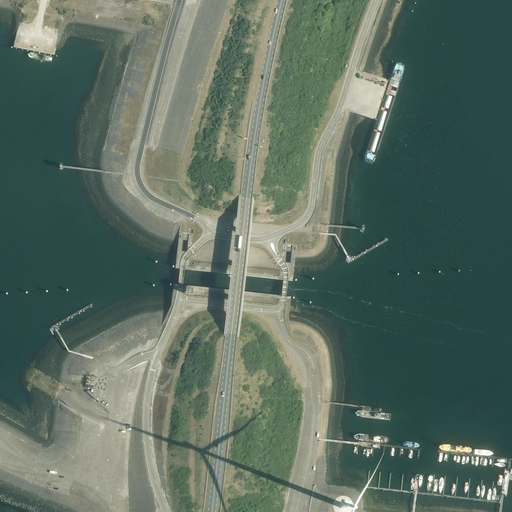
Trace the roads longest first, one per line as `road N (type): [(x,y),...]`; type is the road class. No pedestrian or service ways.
road 1 (primary): [(212,511),(256,111),(281,0)]
road 2 (unclassified): [(209,235),(194,217),(151,198),(136,168),(178,0)]
road 3 (unclassified): [(268,237),(308,213),(318,146),(375,0)]
road 4 (unclassified): [(156,356),(121,370),(106,448),(87,468),(50,472)]
road 5 (unclassified): [(178,299),(280,306),(285,270),(268,237)]
road 6 (unclassified): [(164,511),(145,428),(156,356)]
